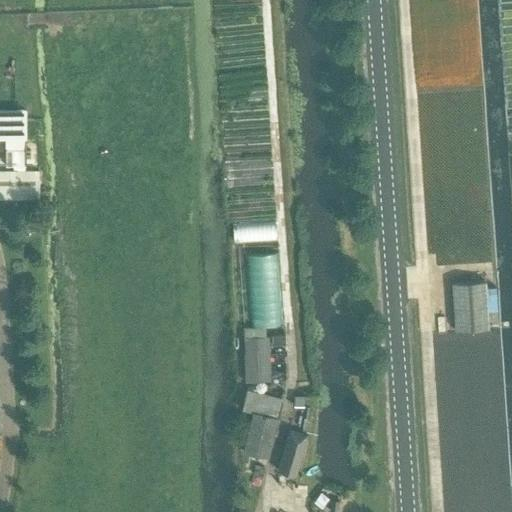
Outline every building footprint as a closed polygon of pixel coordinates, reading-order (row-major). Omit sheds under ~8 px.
[(16,170),(0,170),(0,197),(37,197),(37,170),(26,170),(16,170)] [(452,283),(455,331),(487,329),(484,281),(452,283)] [(264,326),(244,326),(244,336),(245,382),(270,381),(268,336),(264,336),(264,326)] [(285,335),(272,336),(272,345),(286,344),(285,335)] [(242,451),(266,457),(280,399),(246,391),(241,410),(252,413),(242,451)] [(276,470),(296,476),(308,433),(290,427),(276,470)] [(256,469),(255,475),(263,477),(264,471),(256,469)]
